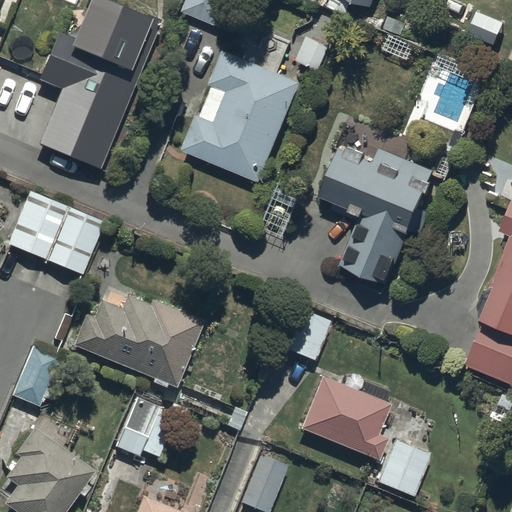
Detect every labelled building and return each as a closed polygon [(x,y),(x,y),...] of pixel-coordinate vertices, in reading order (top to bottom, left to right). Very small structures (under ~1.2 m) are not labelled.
[(90,0),(75,39),(58,32),(39,80),(62,89),(39,144),(102,169),(162,20),(114,0),(90,0)] [(231,0),(186,0),(181,13),(221,28),(231,0)] [(331,0),(328,6),(349,15),(353,4),(370,11),(374,0),(331,0)] [(318,71),(329,47),(305,36),(294,60),(318,71)] [(298,83),(220,51),(206,86),(210,88),(199,116),(193,114),(179,151),(257,183),(298,83)] [(338,148),(319,200),(349,211),(348,214),(360,219),(341,270),(387,287),(407,231),(421,236),(429,213),(419,209),(434,170),(378,150),(374,162),(365,158),(366,155),(349,149),(348,152),(338,148)] [(300,197),(278,187),(260,230),(282,240),(300,197)] [(7,243),(82,274),(104,221),(29,191),(7,243)] [(498,232),(509,237),(488,288),(493,290),(463,365),(510,384),(511,379),(511,198),(498,232)] [(167,384),(176,388),(204,320),(152,298),(149,304),(126,294),(121,308),(100,299),(93,316),(86,313),(73,345),(154,378),(152,382),(165,387),(167,384)] [(281,346),(314,360),(330,321),(297,307),(281,346)] [(59,358),(31,347),(11,396),(39,408),(59,358)] [(300,429),(379,461),(388,438),(378,434),(391,404),(321,376),(300,429)] [(137,397),(116,446),(139,456),(142,450),(158,457),(173,422),(157,415),(160,407),(137,397)] [(86,484),(95,471),(33,427),(15,453),(20,457),(5,477),(17,485),(4,503),(16,511),(65,511),(79,494),(83,497),(90,487),(86,484)] [(378,483),(414,496),(430,454),(395,440),(378,483)] [(240,502),(264,511),(268,511),(288,465),(260,454),(240,502)] [(182,511),(143,495),(135,511),(182,511)]
